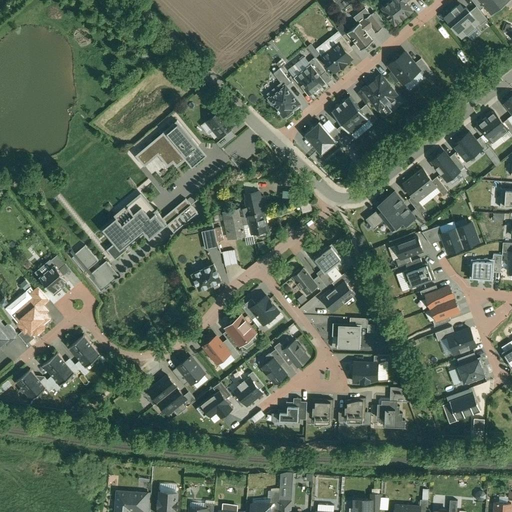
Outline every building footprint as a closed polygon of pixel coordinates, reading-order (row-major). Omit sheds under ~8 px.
[(388,0),(382,5),(396,22),(415,7),(409,0),(388,0)] [(484,0),(486,1),(492,9),(504,0),(484,0)] [(460,2),(446,13),(463,34),(479,20),(480,20),(470,9),(467,4),(464,6),(460,2)] [(479,6),(477,3),(470,9),(480,20),(479,20),(481,22),(488,16),(479,6)] [(381,13),(377,7),(372,11),(376,17),(381,13)] [(372,11),(349,29),(363,47),(375,37),(368,28),(373,24),(377,30),(383,25),(376,17),(372,11)] [(354,46),(343,32),(337,37),(340,40),(341,40),(349,50),(354,46)] [(340,40),(324,53),(336,68),(342,64),(347,60),(353,55),(349,50),(341,40),(340,40)] [(389,61),(404,80),(421,67),(414,59),(406,48),(389,61)] [(421,53),(414,59),(421,67),(425,72),(432,67),(421,53)] [(309,59),(311,61),(312,61),(321,72),(326,68),(315,54),(309,59)] [(311,61),(295,74),(310,93),(327,80),(321,72),(312,61),(311,61)] [(290,76),(281,65),(275,70),(284,81),(290,76)] [(382,71),(363,86),(372,97),(379,106),(398,92),(382,71)] [(286,82),(278,88),(277,87),(271,91),(272,93),(271,94),(272,95),(270,97),(275,103),(276,101),(280,105),(279,106),(281,109),(282,108),(286,113),(287,112),(288,113),(294,109),(293,107),(294,106),(294,105),(295,104),(296,105),(299,102),(299,101),(301,100),(286,82)] [(372,97),(363,86),(358,89),(365,99),(367,101),(372,97)] [(348,90),(331,105),(343,119),(349,127),(366,113),(359,104),(348,90)] [(365,99),(359,104),(366,113),(371,118),(377,113),(367,101),(365,99)] [(235,122),(222,106),(208,118),(221,133),(235,122)] [(497,109),(481,121),(494,138),(509,127),(510,126),(503,117),(497,109)] [(511,118),(508,113),(503,117),(510,126),(509,127),(511,130),(511,128),(511,118)] [(183,155),(191,163),(206,150),(175,115),(135,150),(144,160),(157,149),(167,161),(172,157),(176,161),(183,155)] [(317,115),(302,127),(318,147),(333,135),(327,128),(317,115)] [(343,119),(336,125),(345,136),(347,138),(354,132),(349,127),(343,119)] [(334,122),(327,128),(333,135),(338,142),(345,136),(336,125),(334,122)] [(233,127),(223,136),(227,140),(237,132),(233,127)] [(459,146),(467,156),(483,145),(470,127),(455,139),(459,146)] [(449,153),(444,146),(431,156),(448,177),(460,167),(459,166),(449,153)] [(467,156),(459,146),(455,149),(463,159),(467,156)] [(455,149),(449,153),(459,166),(465,162),(463,159),(455,149)] [(424,165),(414,173),(428,190),(437,182),(432,175),(424,165)] [(436,172),(432,175),(437,182),(443,190),(447,186),(436,172)] [(414,173),(405,180),(413,190),(418,197),(428,190),(414,173)] [(376,195),(382,203),(379,206),(386,215),(392,223),(403,215),(405,218),(416,210),(394,181),(376,195)] [(511,184),(501,184),(500,203),(511,203),(511,184)] [(261,186),(247,189),(248,196),(262,193),(261,186)] [(138,190),(100,223),(116,242),(139,223),(146,231),(162,218),(138,190)] [(418,197),(413,190),(408,194),(419,208),(424,204),(418,197)] [(248,196),(247,196),(250,211),(269,207),(265,192),(262,193),(248,196)] [(184,195),(161,214),(173,228),(196,208),(184,195)] [(375,224),(386,215),(379,206),(368,214),(375,224)] [(269,207),(250,211),(254,230),(260,229),(261,233),(269,231),(268,227),(269,227),(265,208),(269,207)] [(250,211),(242,213),(247,232),(247,233),(254,231),(254,230),(250,211)] [(242,213),(226,216),(230,235),(247,232),(242,213)] [(477,237),(470,217),(456,222),(463,242),(477,237)] [(445,234),(442,227),(441,221),(422,226),(431,238),(445,234)] [(463,242),(456,222),(442,227),(445,234),(449,246),(463,242)] [(222,224),(215,225),(218,237),(224,236),(222,224)] [(218,237),(215,225),(208,227),(211,239),(218,237)] [(422,245),(417,231),(396,239),(401,252),(401,253),(409,250),(422,245)] [(331,240),(313,254),(322,264),(325,269),(328,266),(343,254),(331,240)] [(86,243),(74,254),(86,268),(99,258),(86,243)] [(236,246),(224,248),(227,262),(239,260),(236,246)] [(411,256),(409,250),(401,253),(401,252),(396,253),(399,260),(406,258),(411,256)] [(67,260),(59,251),(52,257),(56,262),(56,261),(60,266),(67,260)] [(494,252),(494,256),(494,271),(502,271),(502,252),(494,252)] [(411,256),(406,258),(408,263),(422,258),(421,253),(411,256)] [(429,256),(422,258),(408,263),(404,265),(411,281),(435,272),(429,256)] [(470,256),(470,279),(494,279),(494,271),(494,256),(470,256)] [(107,258),(89,273),(102,287),(119,273),(107,258)] [(214,261),(194,270),(193,270),(193,271),(194,271),(200,286),(201,287),(202,287),(222,277),(222,278),(223,277),(222,276),(215,261),(216,261),(215,260),(214,261)] [(56,262),(41,274),(55,291),(61,286),(60,284),(69,277),(60,266),(56,261),(56,262)] [(305,264),(301,266),(300,265),(295,270),(296,271),(294,272),(308,289),(318,281),(319,280),(315,275),(305,264)] [(325,269),(322,264),(317,268),(320,271),(328,281),(331,279),(335,276),(328,266),(325,269)] [(331,279),(335,283),(344,276),(345,277),(349,274),(344,268),(335,276),(331,279)] [(328,281),(320,271),(315,275),(319,280),(318,281),(322,286),(328,281)] [(335,283),(322,293),(333,308),(355,290),(345,277),(344,276),(335,283)] [(426,291),(431,305),(456,295),(451,282),(426,291)] [(257,300),(252,304),(257,310),(264,319),(280,307),(267,292),(257,300)] [(22,311),(18,314),(22,319),(20,321),(26,329),(29,326),(32,330),(50,315),(45,310),(48,307),(37,294),(19,309),(22,311)] [(252,304),(257,300),(252,295),(243,302),(252,314),(257,310),(252,304)] [(456,295),(431,305),(437,321),(462,311),(456,295)] [(242,311),(227,324),(241,341),(256,329),(242,311)] [(351,313),(351,319),(360,319),(360,321),(368,321),(368,318),(368,313),(351,313)] [(0,319),(0,342),(7,337),(9,340),(15,335),(14,334),(6,324),(1,318),(0,319)] [(351,319),(337,319),(337,344),(360,344),(360,321),(360,319),(351,319)] [(18,330),(10,320),(6,324),(14,334),(18,330)] [(447,333),(453,331),(451,325),(435,331),(438,339),(448,336),(447,333)] [(476,344),(470,326),(453,331),(447,333),(448,336),(452,351),(476,344)] [(85,332),(70,344),(86,364),(101,352),(85,332)] [(231,349),(217,332),(205,342),(218,359),(231,349)] [(301,341),(296,336),(286,344),(286,345),(289,349),(299,362),(310,353),(306,348),(306,346),(303,342),(301,341)] [(286,344),(281,338),(276,342),(277,344),(284,353),(289,349),(286,345),(286,344)] [(276,355),(280,361),(286,356),(284,353),(277,344),(271,348),(276,355)] [(511,346),(502,353),(511,368),(511,367),(511,346)] [(58,349),(43,362),(61,382),(76,370),(58,349)] [(261,362),(273,353),(269,349),(258,357),(261,362)] [(379,360),(394,360),(391,352),(375,351),(375,359),(379,359),(379,360)] [(459,362),(473,356),(471,351),(457,356),(459,362)] [(190,377),(192,380),(205,370),(191,353),(179,363),(190,377)] [(485,373),(479,354),(473,356),(459,362),(456,363),(463,381),(485,373)] [(276,355),(264,364),(277,380),(288,371),(280,361),(276,355)] [(375,359),(355,358),(355,360),(353,360),(352,369),(355,369),(354,377),(362,377),(362,378),(370,379),(370,378),(378,378),(379,360),(379,359),(375,359)] [(190,377),(179,363),(173,367),(185,381),(190,377)] [(31,366),(16,378),(32,397),(47,385),(31,366)] [(252,374),(260,385),(265,381),(254,367),(249,371),(251,374),(252,374)] [(178,384),(168,372),(154,384),(150,387),(159,398),(178,384)] [(251,374),(236,386),(247,400),(263,388),(260,385),(252,374),(251,374)] [(221,386),(227,394),(232,390),(222,377),(214,383),(218,388),(221,386)] [(154,384),(149,378),(139,386),(144,393),(150,387),(154,384)] [(187,395),(178,384),(159,398),(168,410),(173,405),(182,399),(187,395)] [(389,384),(389,399),(395,399),(407,399),(402,385),(389,384)] [(227,394),(221,386),(218,388),(197,404),(205,413),(209,410),(211,413),(217,409),(221,414),(234,404),(230,399),(231,398),(227,394)] [(479,407),(472,389),(450,397),(457,415),(479,407)] [(301,393),(294,393),(294,399),(287,399),(286,405),(279,405),(278,417),(300,418),(300,414),(300,396),(301,393)] [(333,395),(313,394),(313,406),(313,419),(332,419),(333,395)] [(345,408),(345,419),(363,419),(363,395),(345,394),(345,408)] [(389,399),(381,398),(381,402),(377,402),(376,414),(383,415),(383,419),(384,419),(384,425),(404,426),(404,417),(402,417),(402,410),(399,409),(399,403),(395,403),(395,399),(389,399)] [(187,405),(182,399),(173,405),(178,412),(187,405)] [(291,500),(293,471),(282,470),(281,489),(280,499),(291,500)] [(176,511),(178,488),(162,487),(162,495),(160,496),(160,502),(161,503),(160,511),(165,511),(176,511)] [(150,490),(119,488),(117,511),(131,511),(131,505),(136,505),(136,506),(140,506),(149,507),(150,490)] [(281,489),(272,489),(271,505),(274,505),(273,507),(279,507),(280,499),(281,489)] [(382,493),(372,493),(372,498),(373,498),(373,511),(380,511),(382,493)] [(372,498),(355,498),(355,507),(358,507),(358,511),(372,511),(373,511),(373,498),(372,498)] [(428,511),(429,499),(421,498),(421,506),(420,511),(428,511)] [(216,499),(207,499),(207,505),(207,511),(215,511),(216,499)] [(291,500),(280,499),(279,507),(279,511),(290,511),(292,500),(291,500)] [(457,511),(459,499),(451,499),(450,511),(451,511),(450,511),(457,511)] [(511,511),(511,505),(511,502),(500,502),(500,501),(498,501),(498,502),(496,502),(495,511),(511,511)] [(271,505),(254,503),(253,511),(273,511),(273,507),(274,505),(271,505)]
